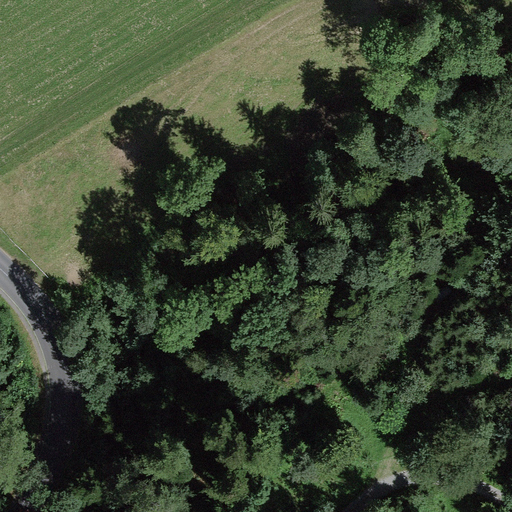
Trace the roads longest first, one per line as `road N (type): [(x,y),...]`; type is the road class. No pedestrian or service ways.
road 1 (tertiary): [(0,266),(36,298),(62,347),(75,397),(32,511)]
road 2 (track): [(388,477),(387,443),(511,354)]
road 3 (track): [(511,506),(441,474),(388,477),(344,511)]
